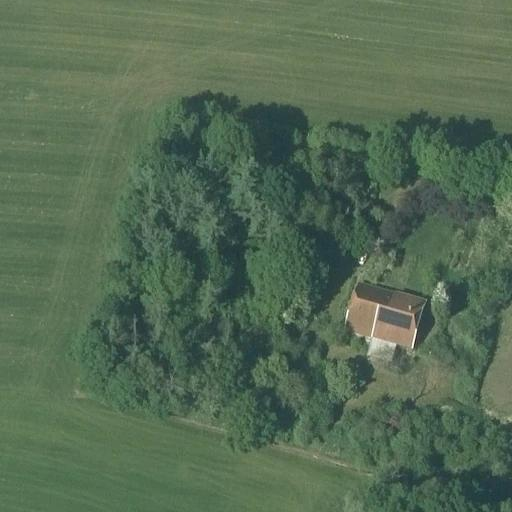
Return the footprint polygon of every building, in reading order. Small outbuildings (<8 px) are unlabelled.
[(317,326),(321,310),(338,255),(303,244),(282,317),(311,325),(317,326)] [(237,310),(253,274),(237,265),(221,302),(237,310)] [(410,354),(424,307),(358,288),(344,335),(410,354)] [(250,395),(267,336),(258,333),(241,392),(250,395)] [(246,428),(250,418),(251,416),(242,412),(237,424),(246,428)]
